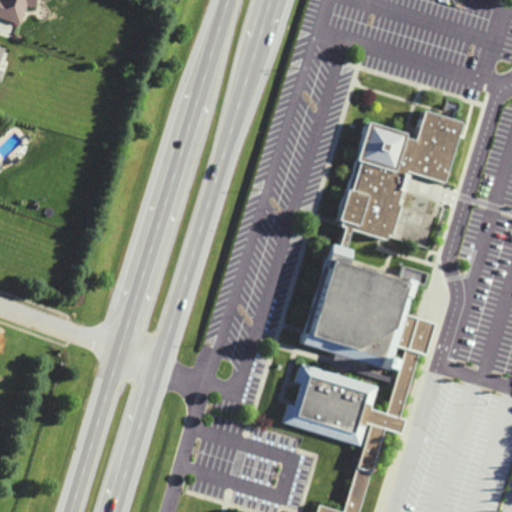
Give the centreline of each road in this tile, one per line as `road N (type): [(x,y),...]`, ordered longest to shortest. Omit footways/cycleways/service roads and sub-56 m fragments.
road 1 (trunk): [(227,0),(68,511)]
road 2 (trunk): [(111,511),(269,0)]
road 3 (residential): [(119,349),(0,306)]
